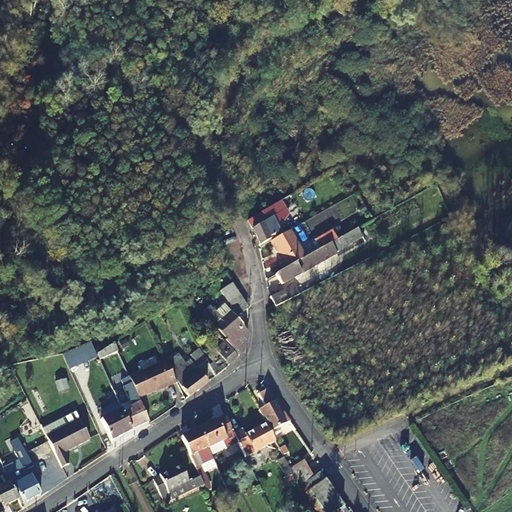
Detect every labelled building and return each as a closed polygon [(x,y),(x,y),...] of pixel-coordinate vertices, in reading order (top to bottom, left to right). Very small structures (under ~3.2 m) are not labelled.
[(309,235),(356,212),(349,198),(302,220),(309,235)] [(280,200),(247,220),(252,229),(260,247),(269,242),(287,232),(281,223),(287,214),(287,213),(280,200)] [(287,232),(269,242),(281,262),(279,263),(283,270),(311,254),(295,226),(287,232)] [(283,270),(275,275),(281,285),(329,257),(327,254),(344,244),(341,237),(283,270)] [(230,302),(241,295),(233,284),(222,291),(229,302),(230,302)] [(285,294),(283,290),(269,297),(274,307),(293,297),(290,291),(285,294)] [(249,310),(249,307),(245,302),(241,295),(230,302),(234,308),(235,311),(239,316),(249,310)] [(243,326),(225,305),(216,311),(211,304),(202,310),(207,317),(238,356),(242,353),(245,345),(247,337),(248,333),(243,326)] [(213,363),(210,366),(215,376),(226,368),(224,365),(226,364),(228,366),(238,357),(219,334),(205,345),(210,351),(206,354),(213,363)] [(69,369),(96,356),(89,341),(62,353),(69,369)] [(114,343),(97,354),(99,360),(118,352),(114,343)] [(191,355),(199,367),(207,361),(199,349),(191,355)] [(170,360),(168,357),(165,359),(166,361),(175,380),(175,379),(188,397),(207,382),(190,359),(185,363),(178,354),(170,360)] [(166,361),(165,362),(130,378),(132,383),(138,398),(160,387),(161,388),(176,382),(175,380),(166,361)] [(79,367),(71,371),(80,387),(88,383),(79,367)] [(55,380),(58,390),(67,388),(65,378),(55,380)] [(125,405),(118,390),(114,392),(122,408),(131,429),(149,420),(138,398),(132,383),(124,387),(131,402),(125,405)] [(276,404),(274,401),(258,410),(265,423),(269,432),(288,421),(282,413),(281,413),(276,404)] [(131,429),(122,408),(101,419),(111,441),(132,430),(131,429)] [(222,442),(225,449),(237,443),(233,433),(224,416),(198,429),(207,449),(222,442)] [(46,436),(62,468),(70,464),(64,453),(90,439),(80,419),(46,436)] [(244,435),(253,453),(274,441),(269,432),(265,423),(244,435)] [(203,485),(209,483),(204,473),(200,465),(212,460),(210,456),(207,449),(198,429),(181,437),(200,478),(203,485)] [(244,435),(241,429),(233,433),(237,443),(245,458),(253,453),(244,435)] [(207,449),(210,456),(225,449),(222,442),(207,449)] [(288,453),(284,446),(279,448),(283,455),(288,453)] [(23,447),(14,451),(25,471),(33,467),(23,447)] [(276,461),(288,482),(294,478),(290,470),(283,457),(276,461)] [(200,465),(204,473),(216,468),(212,460),(200,465)] [(314,477),(303,461),(290,470),(294,478),(299,486),(314,477)] [(172,501),(197,489),(194,481),(189,483),(180,465),(159,475),(160,477),(152,480),(164,504),(171,500),(172,501)] [(24,479),(20,471),(7,477),(19,499),(21,504),(41,493),(31,475),(24,479)] [(346,511),(321,473),(306,482),(300,486),(317,511),(346,511)] [(0,504),(2,508),(19,499),(7,477),(6,475),(0,478),(0,504)] [(194,481),(197,489),(203,485),(200,478),(194,481)]
